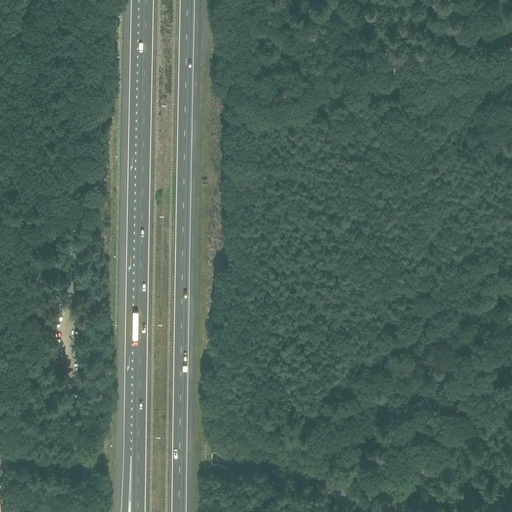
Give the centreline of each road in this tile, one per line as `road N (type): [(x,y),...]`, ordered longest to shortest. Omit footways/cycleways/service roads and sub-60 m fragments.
road 1 (motorway): [(180,511),(189,0)]
road 2 (track): [(511,426),(360,230),(338,0)]
road 3 (motorway): [(145,0),(137,454)]
road 4 (track): [(348,83),(511,52)]
road 5 (unclassified): [(368,511),(281,468),(213,459)]
road 6 (track): [(511,388),(390,479)]
